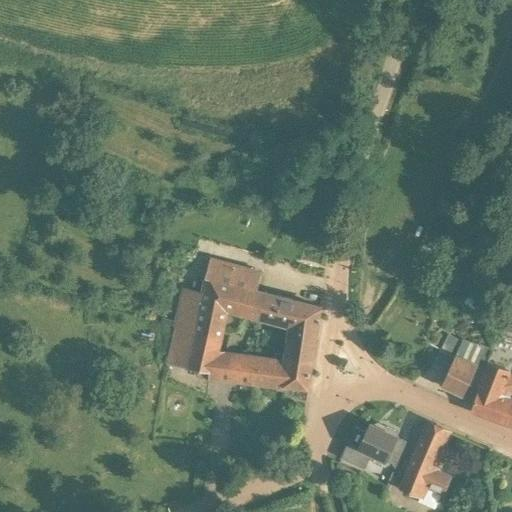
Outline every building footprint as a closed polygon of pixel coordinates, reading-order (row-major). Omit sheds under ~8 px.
[(300,181),(277,177),(273,202),(296,206),(300,181)] [(464,273),(453,261),(443,270),(453,282),(457,279),(460,282),(467,276),(464,273)] [(286,329),(284,341),(315,346),(321,308),(252,290),(257,274),(209,262),(203,293),(183,289),(175,327),(222,338),(228,314),(286,329)] [(486,316),(492,305),(469,293),(463,303),(486,316)] [(223,351),(219,351),(222,338),(175,327),(171,348),(189,351),(187,369),(198,370),(210,371),(209,376),(308,389),(313,361),(286,358),(223,350),(223,351)] [(470,380),(480,385),(485,365),(489,349),(479,347),(475,364),(456,355),(441,385),(463,395),(470,380)] [(347,363),(342,360),(337,369),(343,372),(347,363)] [(471,411),(506,424),(511,406),(511,375),(507,373),(508,371),(485,365),(480,385),(471,411)] [(441,492),(442,493),(449,478),(431,469),(448,432),(428,422),(399,489),(419,498),(417,503),(434,510),(441,492)] [(371,454),(387,462),(398,437),(396,436),(398,432),(386,426),(384,430),(370,424),(366,432),(355,427),(341,458),(364,469),(371,454)]
